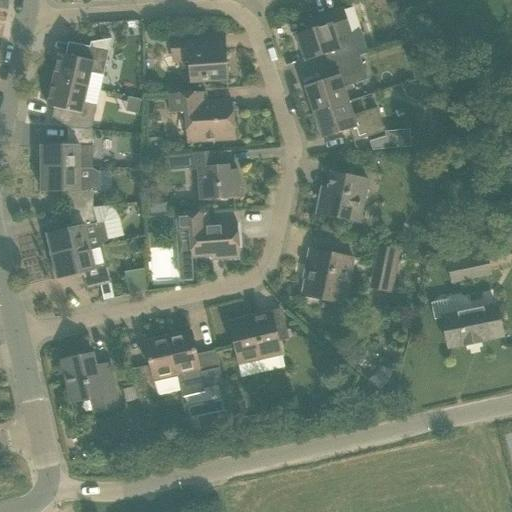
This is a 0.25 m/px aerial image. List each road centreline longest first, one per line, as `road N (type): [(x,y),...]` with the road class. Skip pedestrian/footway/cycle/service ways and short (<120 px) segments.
road 1 (residential): [(27,21),(241,13),(254,28),(293,149),(266,270),(251,283),(17,336)]
road 2 (unclassified): [(51,489),(109,495),(511,403)]
road 3 (residential): [(0,143),(27,21)]
